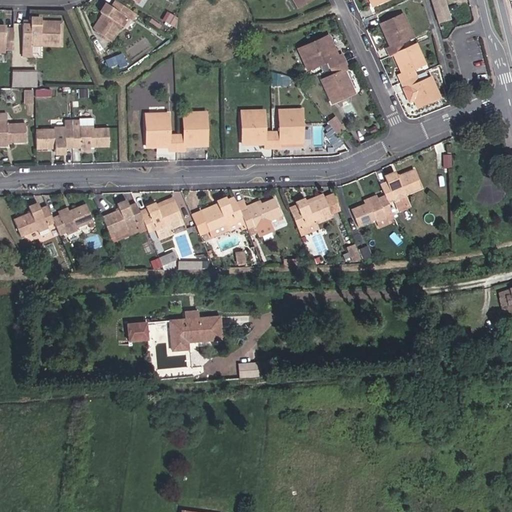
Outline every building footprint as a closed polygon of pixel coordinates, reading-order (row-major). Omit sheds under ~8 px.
[(99,25),(115,35),(126,19),(129,21),(136,11),(137,12),(140,6),(130,0),(107,0),(105,4),(110,8),(99,25)] [(428,0),(435,25),(446,23),(445,17),(450,16),(446,0),(428,0)] [(180,18),(181,14),(172,7),(167,15),(179,23),(180,18)] [(384,44),(388,53),(394,50),(395,50),(408,44),(404,35),(413,32),(403,9),(382,20),(387,32),(391,40),(384,44)] [(33,17),(26,17),(26,53),(33,53),(33,43),(45,43),(45,37),(61,37),(61,17),(44,17),(44,14),(33,14),(33,17)] [(17,46),(18,28),(9,27),(9,24),(0,24),(0,49),(9,49),(9,47),(17,46)] [(151,36),(149,31),(142,32),(144,39),(151,36)] [(330,61),(347,53),(344,47),(336,50),(327,31),(298,45),(307,65),(319,59),(322,65),(330,61)] [(396,70),(401,79),(419,70),(416,63),(425,58),(417,40),(408,44),(395,50),(403,67),(396,70)] [(349,57),(347,53),(330,61),(332,65),(320,71),(331,94),(352,84),(341,61),(349,57)] [(44,67),(17,66),(17,82),(43,82),(44,67)] [(428,66),(401,79),(409,96),(415,93),(419,102),(440,92),(428,66)] [(275,129),(275,146),(284,146),(284,140),(307,140),(306,106),(282,106),(283,128),(275,129)] [(267,146),(275,146),(275,129),(266,128),(266,107),(240,107),(240,140),(267,140),(267,146)] [(346,122),(336,109),(328,114),(339,128),(346,122)] [(170,150),(179,149),(178,129),(170,130),(169,110),(147,110),(147,142),(170,142),(170,150)] [(178,129),(179,149),(186,149),(186,142),(210,142),(209,110),(185,110),(185,129),(178,129)] [(80,123),(73,123),(74,141),(80,141),(80,145),(91,144),(91,141),(108,140),(107,122),(89,123),(89,112),(80,113),(80,119),(80,123)] [(0,141),(6,142),(6,138),(24,138),(24,119),(8,119),(8,115),(0,114),(0,141)] [(66,141),(74,141),(73,123),(65,123),(65,117),(54,117),(54,122),(36,123),(36,142),(53,141),(53,145),(66,145),(66,141)] [(344,135),(350,131),(346,124),(339,128),(344,135)] [(391,166),(393,171),(405,166),(402,161),(391,166)] [(395,174),(387,177),(392,190),(394,196),(402,192),(403,195),(415,190),(414,188),(430,180),(423,162),(406,169),(405,166),(393,171),(395,174)] [(391,209),(398,206),(394,196),(392,190),(383,193),(383,190),(373,193),(374,196),(356,203),(363,221),(375,216),(377,220),(393,214),(391,209)] [(415,190),(403,195),(407,205),(419,199),(415,190)] [(348,210),(340,191),(330,195),(337,214),(348,210)] [(304,204),(296,208),(303,227),(311,224),(313,228),(326,223),(325,219),(337,214),(330,195),(316,200),(315,198),(303,202),(304,204)] [(230,232),(250,224),(244,209),(240,198),(239,196),(232,199),(231,197),(219,201),(220,204),(204,210),(212,231),(227,225),(230,232)] [(248,196),(240,198),(244,209),(252,206),(251,202),(248,196)] [(250,224),(251,227),(259,223),(260,227),(275,222),(274,221),(273,221),(272,218),(285,213),(278,196),(267,200),(263,202),(262,198),(251,202),(252,206),(244,209),(250,224)] [(153,209),(145,211),(152,228),(152,229),(158,226),(159,230),(171,227),(169,222),(187,215),(181,198),(164,204),(163,202),(152,206),(153,209)] [(115,232),(119,230),(126,227),(127,231),(142,226),(144,231),(152,228),(145,211),(144,208),(142,202),(134,205),(132,200),(120,204),(122,209),(108,214),(115,232)] [(58,215),(53,203),(46,206),(45,202),(35,205),(36,209),(15,217),(22,235),(40,229),(42,232),(51,229),(50,225),(60,222),(58,215)] [(60,222),(64,234),(71,231),(73,234),(84,230),(82,226),(93,222),(95,227),(100,225),(92,202),(75,208),(73,203),(62,207),(64,213),(58,215),(60,222)] [(196,213),(204,234),(212,231),(204,210),(196,213)] [(288,222),(285,213),(272,218),(273,221),(274,221),(283,218),(285,223),(288,222)] [(393,214),(377,220),(379,225),(394,219),(393,214)] [(187,215),(169,222),(171,227),(189,219),(187,215)] [(303,227),(307,236),(329,227),(326,223),(313,228),(311,224),(303,227)] [(144,231),(142,226),(127,231),(126,227),(119,230),(123,239),(144,231)] [(354,257),(364,253),(357,235),(348,239),(350,245),(344,248),(346,252),(351,250),(354,257)] [(38,244),(28,251),(31,257),(42,250),(38,244)] [(371,246),(365,249),(370,260),(376,257),(371,246)] [(247,249),(237,250),(239,262),(248,261),(247,249)] [(179,250),(163,256),(165,263),(182,257),(179,250)] [(128,264),(123,253),(116,256),(120,267),(128,264)] [(511,279),(497,285),(500,307),(511,305),(510,298),(511,298),(511,279)] [(222,313),(169,315),(171,348),(187,347),(186,336),(223,333),(222,313)] [(147,321),(127,322),(129,342),(148,341),(147,321)] [(239,376),(258,376),(258,362),(239,362),(239,376)]
